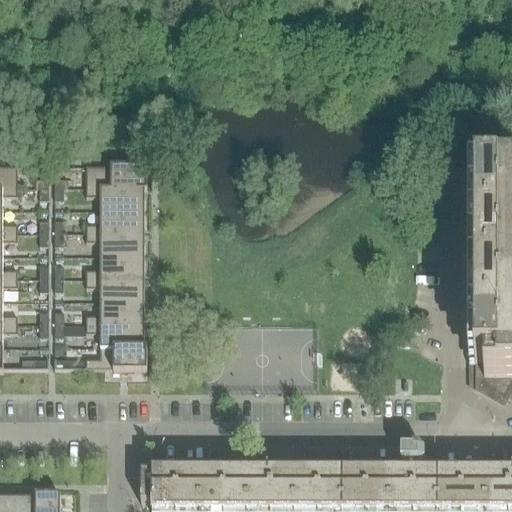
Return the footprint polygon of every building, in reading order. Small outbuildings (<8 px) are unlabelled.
[(144,193),(144,194),(146,194),(146,169),(110,169),(110,172),(86,171),(86,193),(144,193)] [(0,192),(17,193),(17,172),(0,171),(0,192)] [(491,397),(492,394),(498,397),(503,400),(511,385),(511,178),(469,178),(469,368),(475,369),(475,387),(491,397)] [(39,195),(48,195),(48,184),(35,184),(35,193),(39,193),(39,195)] [(54,195),(63,195),(67,195),(67,184),(54,184),(54,195)] [(0,215),(2,216),(2,202),(17,202),(17,193),(0,192),(0,215)] [(86,193),(86,202),(100,202),(100,216),(144,216),(144,194),(144,193),(86,193)] [(48,195),(39,195),(39,205),(48,205),(48,195)] [(63,195),(54,195),(54,205),(63,205),(63,195)] [(2,216),(0,215),(0,238),(16,239),(16,229),(2,229),(2,216)] [(100,239),(144,239),(144,216),(100,216),(100,229),(86,229),(86,239),(100,239)] [(39,238),(48,238),(48,226),(39,226),(39,238)] [(54,238),(63,238),(63,226),(54,226),(54,238)] [(16,248),(16,239),(0,238),(0,261),(2,261),(2,248),(16,248)] [(48,238),(39,238),(39,251),(48,251),(48,238)] [(63,238),(54,238),(54,251),(63,251),(63,238)] [(144,261),(144,239),(100,239),(86,239),(86,248),(100,248),(100,261),(144,261)] [(0,261),(0,284),(16,284),(16,275),(2,275),(2,261),(0,261)] [(100,284),(144,284),(144,261),(100,261),(100,275),(86,275),(86,284),(100,284)] [(48,284),(48,271),(39,272),(39,284),(48,284)] [(63,284),(63,272),(54,272),(54,284),(63,284)] [(16,284),(0,284),(0,306),(2,307),(2,294),(16,293),(16,284)] [(48,284),(39,284),(39,297),(48,297),(48,284)] [(54,284),(54,297),(63,297),(63,284),(54,284)] [(144,307),(144,284),(100,284),(86,284),(86,294),(100,293),(100,307),(144,307)] [(2,307),(0,306),(0,329),(16,330),(16,320),(2,320),(2,307)] [(100,330),(144,330),(144,307),(100,307),(100,320),(87,320),(87,330),(100,330)] [(48,330),(48,317),(39,317),(39,330),(48,330)] [(63,330),(63,317),(54,317),(54,330),(63,330)] [(0,329),(0,352),(3,353),(2,339),(16,339),(16,330),(0,329)] [(39,330),(39,342),(48,342),(48,330),(39,330)] [(54,330),(54,342),(63,342),(63,330),(54,330)] [(144,352),(144,330),(100,330),(87,330),(87,339),(100,339),(100,353),(113,353),(144,353),(144,352)] [(113,376),(147,376),(147,352),(144,352),(144,353),(113,353),(100,353),(100,364),(87,364),(87,373),(113,373),(113,376)] [(48,364),(35,364),(35,373),(48,373),(48,364)] [(67,364),(54,364),(54,373),(67,373),(67,364)] [(404,476),(424,476),(424,471),(424,454),(417,448),(407,448),(404,451),(404,476)] [(511,511),(511,475),(424,476),(404,476),(153,476),(153,477),(141,477),(141,508),(153,508),(153,511),(511,511)] [(36,511),(60,511),(60,500),(35,500),(35,502),(36,502),(36,511)] [(0,511),(13,511),(13,502),(0,501),(0,511)] [(13,511),(36,511),(36,502),(35,502),(13,502),(13,511)]
